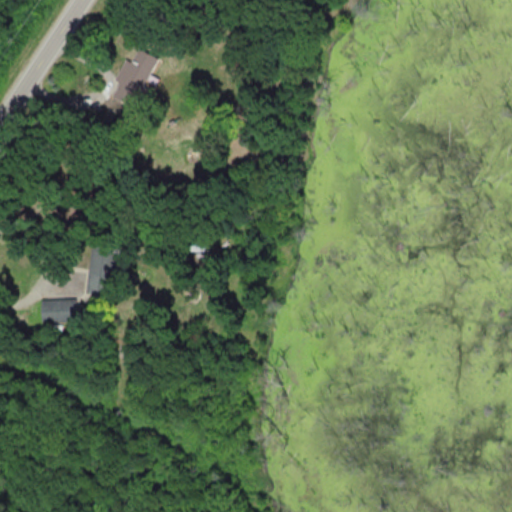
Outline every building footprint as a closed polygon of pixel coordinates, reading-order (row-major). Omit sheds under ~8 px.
[(107,95),(128,107),(155,58),(134,47),(107,95)] [(194,146),(204,125),(188,117),(178,138),(194,146)] [(203,251),(203,232),(182,232),(182,251),(203,251)] [(115,248),(89,246),(85,293),(112,295),(115,248)] [(38,322),(76,322),(76,299),(38,299),(38,322)]
